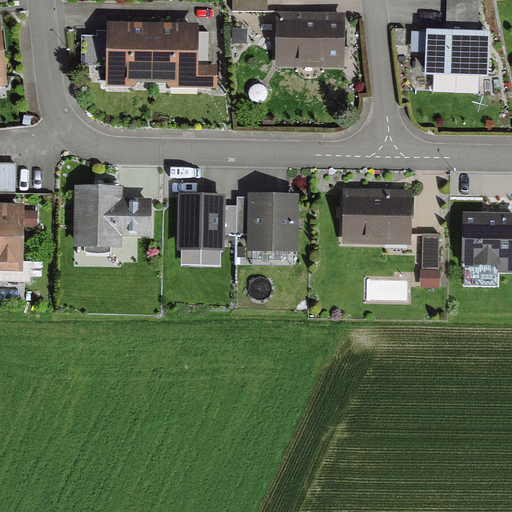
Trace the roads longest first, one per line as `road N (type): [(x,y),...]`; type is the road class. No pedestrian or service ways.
road 1 (residential): [(36,0),(49,114),(73,143),(120,152),(392,154)]
road 2 (residential): [(365,0),(392,154)]
road 3 (residential): [(392,154),(511,157)]
